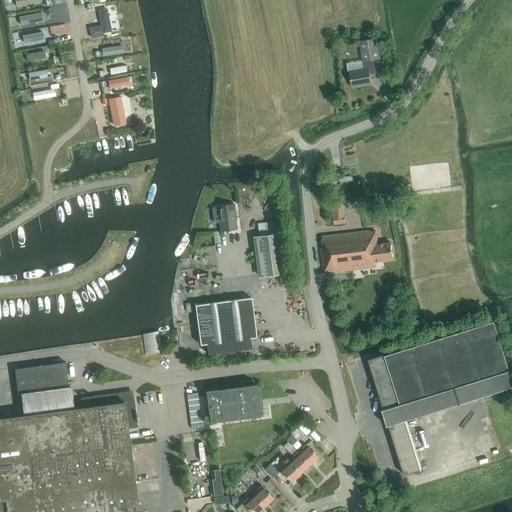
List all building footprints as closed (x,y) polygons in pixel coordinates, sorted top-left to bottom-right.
[(109,4),(113,27),(119,26),(115,3),(109,4)] [(91,39),(104,36),(104,33),(112,31),(107,9),(98,11),(101,25),(89,27),(91,39)] [(42,12),(19,16),(20,25),(43,21),(42,12)] [(42,32),(22,35),(23,43),(43,39),(42,32)] [(359,41),(362,62),(373,60),(380,59),(377,38),(359,41)] [(122,45),(102,48),(103,56),(123,53),(122,45)] [(44,51),(26,54),(27,61),(45,58),(44,51)] [(349,71),(352,87),(371,84),(369,74),(375,73),(373,60),(362,62),(363,69),(349,71)] [(125,65),(109,68),(110,74),(126,72),(125,65)] [(46,70),(28,73),(29,80),(47,78),(46,70)] [(128,77),(108,81),(109,88),(129,84),(128,77)] [(32,93),(34,100),(55,96),(54,89),(32,93)] [(120,95),(108,98),(113,125),(126,123),(120,95)] [(393,188),(394,196),(394,197),(406,194),(405,186),(393,188)] [(334,225),(345,223),(343,203),(332,204),(333,217),(334,225)] [(217,206),(217,208),(212,208),(214,223),(219,222),(221,232),(237,229),(236,220),(237,220),(234,204),(217,206)] [(370,233),(370,231),(321,237),(323,248),(320,248),(323,274),(375,267),(374,262),(393,260),(390,243),(377,245),(375,232),(370,233)] [(281,233),(253,237),(258,278),(287,274),(281,233)] [(251,348),(250,338),(256,337),(251,298),(195,305),(200,345),(206,344),(208,354),(225,352),(226,358),(235,357),(234,351),(251,348)] [(509,370),(494,321),(385,355),(385,354),(368,360),(384,409),(382,410),(387,426),(389,426),(404,475),(422,470),(406,420),(511,386),(511,373),(511,370),(509,370)] [(159,333),(142,335),(143,337),(145,354),(162,352),(159,333)] [(14,369),(18,395),(21,395),(24,415),(0,418),(0,511),(138,511),(135,482),(129,442),(127,428),(138,427),(137,422),(136,411),(135,411),(133,391),(92,396),(83,397),(84,407),(73,409),(71,388),(69,388),(65,362),(14,369)] [(209,415),(203,416),(204,423),(210,422),(260,416),(256,385),(206,391),(209,415)] [(292,445),(296,440),(291,435),(286,439),(292,445)] [(293,456),(297,452),(293,448),(288,443),(285,447),(290,452),(293,456)] [(300,454),(310,465),(318,457),(306,444),(302,448),(304,450),(300,454)] [(310,465),(300,454),(299,455),(297,452),(293,456),(295,458),(290,463),(300,473),(310,465)] [(300,473),(290,463),(288,461),(284,464),(286,467),(281,471),(291,482),(300,473)] [(272,478),(278,472),(270,464),(264,469),(271,476),(272,478)] [(214,496),(223,495),(219,469),(213,470),(215,479),(211,479),(214,496)] [(254,496),(264,506),(273,498),(261,485),(257,489),(259,491),(254,496)] [(215,504),(229,503),(228,496),(214,498),(215,504)] [(252,511),(258,511),(264,506),(254,496),(249,501),(247,498),(243,502),(252,511)]
